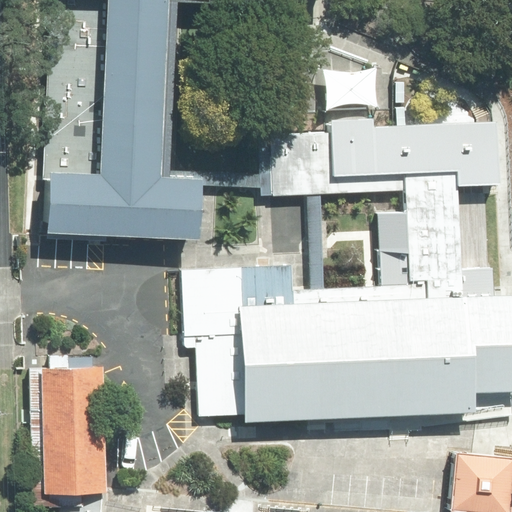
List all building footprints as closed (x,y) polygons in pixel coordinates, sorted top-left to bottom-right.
[(199,0),(210,0),(209,0),(110,0),(104,167),(59,165),(56,229),(210,236),(213,173),(159,171),(166,0),(199,0)] [(495,123),(283,132),(285,188),(408,183),(409,209),(380,211),(383,282),(297,286),(296,262),(184,267),(188,346),(198,345),(201,412),(245,410),(241,305),(502,294),(501,261),(466,263),(463,180),(497,179),(495,123)] [(511,291),(502,294),(241,305),(245,410),(247,427),(291,424),(410,418),(471,415),(481,414),(479,388),(511,386),(511,291)] [(107,483),(104,360),(35,361),(38,484),(107,483)] [(480,511),(127,511),(99,510),(98,511),(511,511),(511,450),(467,447),(456,446),(451,507),(481,509),(480,511)]
